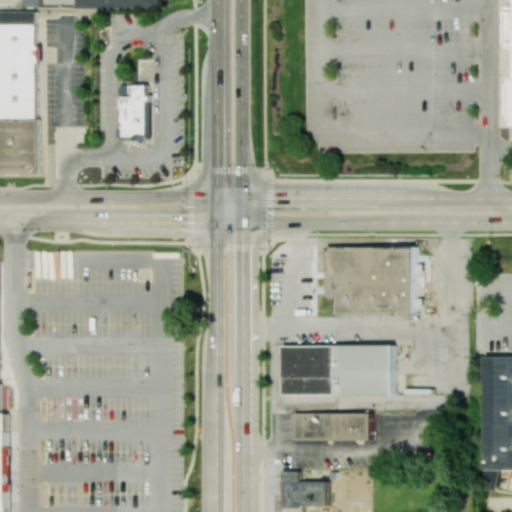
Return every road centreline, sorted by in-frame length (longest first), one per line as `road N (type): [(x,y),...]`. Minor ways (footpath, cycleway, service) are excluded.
road 1 (secondary): [(0,221),(334,222),(365,208)]
road 2 (secondary): [(365,208),(334,198),(0,197)]
road 3 (secondary): [(247,511),(240,222)]
road 4 (secondary): [(217,222),(212,511)]
road 5 (secondary): [(240,222),(240,0)]
road 6 (secondary): [(217,0),(217,222)]
road 7 (secondary): [(511,209),(365,208)]
